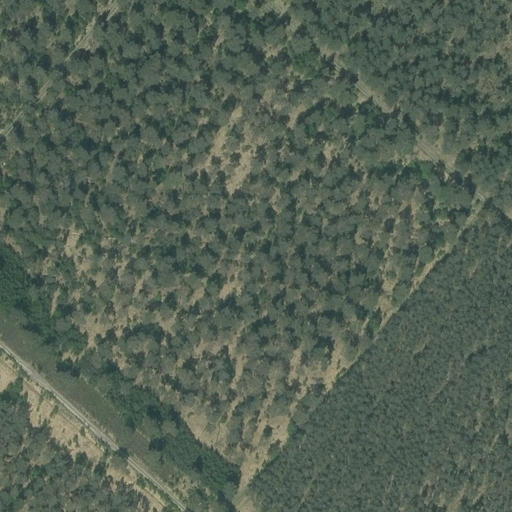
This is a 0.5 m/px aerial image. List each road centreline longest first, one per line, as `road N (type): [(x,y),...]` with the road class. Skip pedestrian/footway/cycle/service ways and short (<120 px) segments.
road 1 (track): [(511,173),(224,511)]
road 2 (track): [(248,0),(511,234)]
road 3 (track): [(0,347),(173,511)]
road 4 (track): [(0,139),(112,0)]
